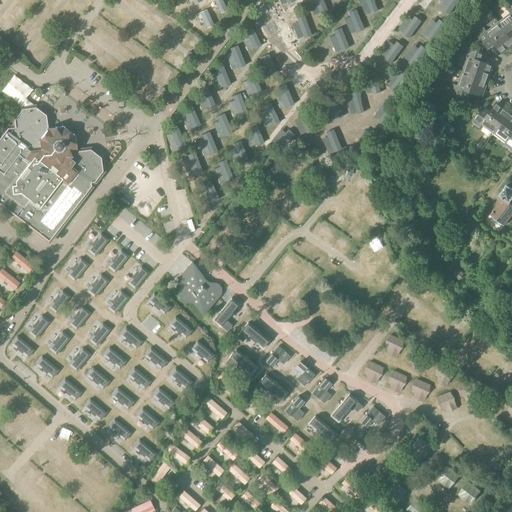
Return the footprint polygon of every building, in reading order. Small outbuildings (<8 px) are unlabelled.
[(511,8),(509,11),(511,14),(500,24),(511,39),(511,8)] [(506,49),(511,44),(511,39),(500,24),(488,33),(485,29),(478,35),(488,48),(495,43),(500,50),(504,47),(506,49)] [(246,30),(252,46),(259,43),(254,28),(246,30)] [(232,49),(237,65),(243,63),(239,47),(232,49)] [(486,80),(490,71),(487,70),(489,64),(481,62),(484,53),(467,47),(464,56),(468,58),(463,72),(486,80)] [(260,60),(266,76),(273,73),(267,57),(260,60)] [(217,70),(220,86),(227,85),(224,69),(217,70)] [(483,90),(486,80),(463,72),(458,87),(454,85),(451,93),(468,99),(470,91),(478,94),(480,89),(483,90)] [(246,81),(249,97),(256,96),(253,80),(246,81)] [(284,85),(288,101),(295,99),(291,83),(284,85)] [(200,95),(205,111),(211,108),(206,93),(200,95)] [(230,101),(236,116),(243,114),(237,99),(230,101)] [(281,118),(275,102),(269,105),(275,120),(281,118)] [(49,129),(47,115),(35,106),(21,108),(12,119),(13,126),(7,127),(0,135),(0,204),(49,242),(68,218),(67,211),(74,210),(92,186),(92,183),(95,183),(104,171),(102,157),(90,148),(76,150),(74,136),(68,131),(63,127),(49,129)] [(495,132),(509,113),(500,106),(499,109),(494,106),(489,112),(483,107),(472,121),(479,127),(482,123),(495,132)] [(425,107),(420,113),(426,117),(431,111),(425,107)] [(185,113),(190,129),(196,127),(191,111),(185,113)] [(511,114),(509,113),(495,132),(508,141),(505,145),(511,151),(511,149),(511,114)] [(215,119),(221,134),(227,132),(222,116),(215,119)] [(260,140),(267,137),(260,121),(253,124),(260,140)] [(170,130),(175,146),(182,144),(177,128),(170,130)] [(201,136),(207,151),(213,149),(208,133),(201,136)] [(241,159),(249,157),(244,141),(237,143),(241,159)] [(186,157),(192,172),(199,170),(193,154),(186,157)] [(234,178),(226,162),(220,166),(228,181),(234,178)] [(217,197),(212,181),(205,183),(210,199),(217,197)] [(498,205),(490,215),(504,225),(511,214),(511,188),(507,184),(499,194),(502,196),(496,204),(498,205)] [(468,245),(461,256),(464,259),(467,255),(468,256),(473,249),(476,245),(471,241),(468,245)] [(35,264),(17,250),(16,251),(12,257),(29,270),(35,264)] [(184,302),(185,302),(190,302),(193,303),(195,305),(202,315),(219,296),(220,295),(220,292),(220,289),(219,287),(218,285),(216,284),(215,284),(213,283),(210,283),(208,282),(205,280),(204,279),(192,262),(176,280),(181,287),(180,289),(178,291),(178,293),(179,296),(180,299),(183,301),(184,302)] [(20,281),(3,267),(2,269),(0,270),(0,275),(15,288),(20,281)] [(457,267),(452,274),(459,279),(464,273),(457,267)] [(231,298),(213,320),(221,326),(239,305),(231,298)] [(498,314),(503,315),(505,309),(492,305),(490,313),(498,315),(498,314)] [(248,322),(241,330),(263,348),(269,341),(248,322)] [(278,345),(265,361),(272,366),(285,351),(278,345)] [(236,349),(229,357),(251,375),(257,367),(236,349)] [(300,362),(294,368),(309,381),(315,375),(300,362)] [(238,384),(221,371),(215,377),(233,391),(238,384)] [(265,374),(259,382),(281,400),(287,392),(265,374)] [(325,378),(312,393),(318,399),(331,384),(325,378)] [(264,405),(247,392),(241,398),(259,412),(264,405)] [(349,394),(330,415),(338,422),(356,400),(349,394)] [(227,410),(209,396),(204,403),(222,416),(227,410)] [(298,396),(285,411),(291,417),(304,402),(298,396)] [(373,406),(360,421),(367,427),(380,411),(373,406)] [(287,423),(270,410),(265,416),(282,430),(287,423)] [(214,425),(196,411),(191,418),(208,432),(214,425)] [(314,416),(308,423),(330,442),(336,434),(314,416)] [(255,434),(239,419),(233,425),(249,440),(255,434)] [(202,439),(184,425),(179,432),(196,446),(202,439)] [(312,445),(295,431),(289,438),(307,452),(312,445)] [(239,451),(221,437),(216,444),(234,458),(239,451)] [(190,456),(173,442),(168,448),(185,462),(190,456)] [(265,460),(247,446),(242,453),(260,467),(265,460)] [(337,467),(319,453),(314,460),(332,473),(337,467)] [(224,468),(207,454),(202,461),(219,474),(224,468)] [(295,468),(277,454),(272,461),(289,475),(295,468)] [(164,459),(151,477),(158,482),(171,464),(164,459)] [(252,477),(234,463),(229,470),(246,483),(252,477)] [(280,485),(263,471),(257,478),(275,492),(280,485)] [(363,489),(345,476),(340,482),(358,496),(363,489)] [(235,493),(217,479),(212,485),(230,499),(235,493)] [(306,496),(289,482),(284,489),(301,503),(306,496)] [(264,502),(246,488),(241,495),(258,509),(264,502)] [(178,497),(195,511),(200,505),(183,491),(178,497)] [(318,501),(331,511),(338,511),(341,509),(324,495),(318,501)] [(381,511),(383,509),(366,496),(361,502),(373,511),(381,511)] [(291,511),(274,499),(269,505),(277,511),(291,511)] [(150,500),(123,511),(150,511),(155,510),(150,500)]
